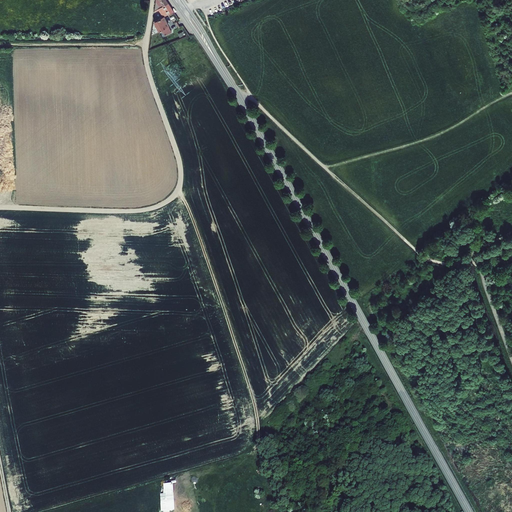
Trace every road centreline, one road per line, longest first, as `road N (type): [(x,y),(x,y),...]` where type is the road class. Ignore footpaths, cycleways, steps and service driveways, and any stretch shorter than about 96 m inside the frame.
road 1 (secondary): [(222,69),(468,511)]
road 2 (track): [(152,0),(145,58),(180,168),(172,196),(130,211),(0,207)]
road 3 (track): [(179,184),(252,394),(256,457)]
road 4 (unclassified): [(511,354),(481,274),(511,254)]
